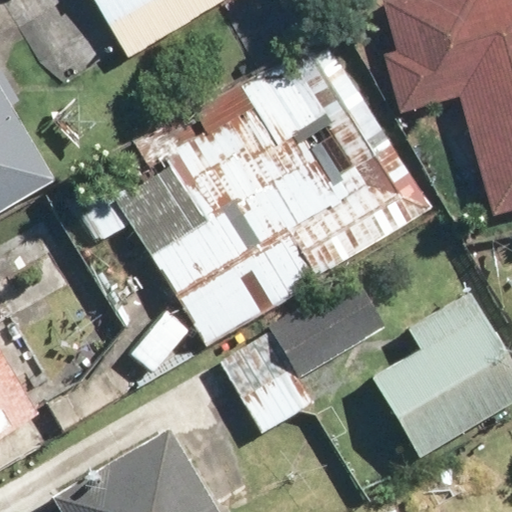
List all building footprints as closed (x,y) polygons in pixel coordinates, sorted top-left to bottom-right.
[(87,0),(103,28),(150,0),(87,0)] [(511,0),(385,0),(375,3),(390,55),(380,58),(396,113),(455,96),(490,215),(511,208),(511,0)] [(343,54),(101,190),(199,362),(441,226),(343,54)] [(0,101),(0,210),(49,181),(0,101)] [(387,328),(355,277),(213,364),(256,434),(314,399),(302,380),(387,328)] [(511,379),(469,309),(358,376),(412,465),(511,404),(511,379)] [(0,352),(0,436),(35,417),(0,352)] [(47,511),(211,511),(204,500),(162,426),(39,497),(47,511)]
